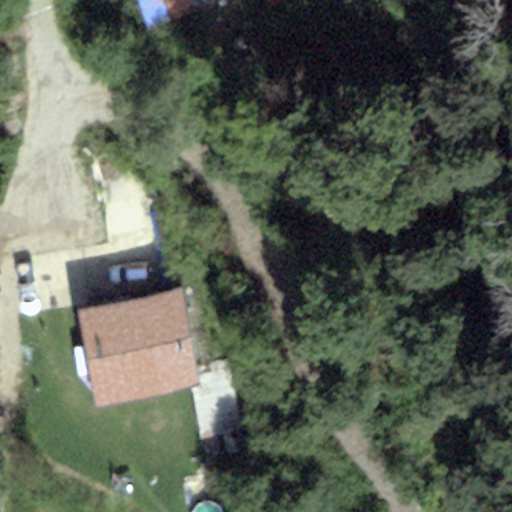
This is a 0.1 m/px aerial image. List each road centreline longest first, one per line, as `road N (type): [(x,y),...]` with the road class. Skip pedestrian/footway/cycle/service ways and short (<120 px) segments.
road 1 (track): [(43,73),(174,147),(253,245),(410,511)]
road 2 (track): [(37,0),(52,223)]
